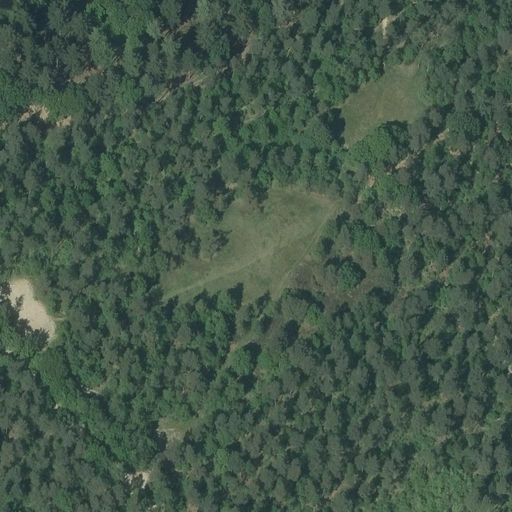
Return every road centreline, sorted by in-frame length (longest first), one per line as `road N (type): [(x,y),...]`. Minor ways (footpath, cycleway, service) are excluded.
road 1 (track): [(130,495),(354,183),(376,122),(383,54)]
road 2 (track): [(362,0),(216,76),(67,132),(0,122)]
road 3 (track): [(176,440),(511,254)]
road 4 (track): [(336,210),(415,268),(471,292),(511,370)]
road 5 (track): [(9,273),(69,372),(95,394),(182,432)]
road 6 (track): [(157,511),(0,345)]
